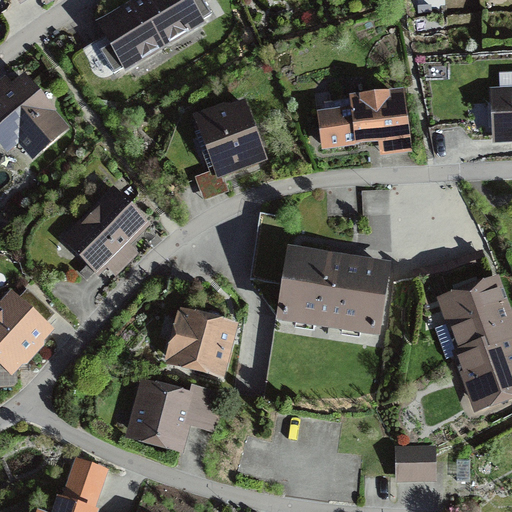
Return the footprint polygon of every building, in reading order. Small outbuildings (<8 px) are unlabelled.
[(9,0),(17,13),(41,0),(9,0)] [(148,0),(137,7),(164,52),(203,29),(185,0),(148,0)] [(164,52),(137,7),(96,31),(123,76),(164,52)] [(37,166),(68,138),(23,89),(0,109),(0,155),(6,162),(20,149),(37,166)] [(494,151),(511,150),(511,98),(493,99),(494,151)] [(323,165),(407,155),(401,102),(353,108),(354,118),(318,122),(323,165)] [(219,189),(266,170),(245,120),(199,139),(219,189)] [(99,282),(147,232),(111,197),(63,247),(99,282)] [(280,332),(382,348),(394,274),(291,258),(280,332)] [(479,263),(447,273),(452,288),(484,278),(479,263)] [(447,273),(420,282),(425,297),(452,288),(447,273)] [(445,304),(465,354),(507,338),(511,335),(511,325),(505,308),(496,284),(445,304)] [(0,376),(12,386),(52,340),(10,304),(0,315),(0,376)] [(224,388),(238,333),(180,318),(166,373),(224,388)] [(511,349),(507,338),(465,354),(458,357),(477,407),(511,393),(511,349)] [(190,403),(142,392),(132,437),(184,449),(188,433),(217,439),(226,401),(193,393),(190,403)] [(396,477),(408,478),(408,449),(396,449),(396,477)] [(408,478),(421,478),(421,449),(408,449),(408,478)] [(436,449),(421,449),(421,478),(436,478),(436,449)] [(94,511),(106,480),(74,469),(58,511),(94,511)]
